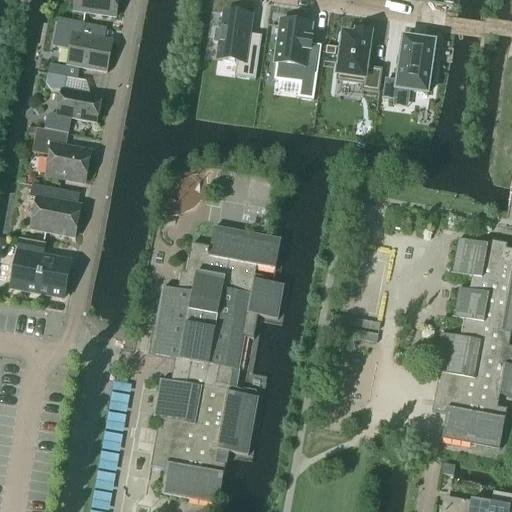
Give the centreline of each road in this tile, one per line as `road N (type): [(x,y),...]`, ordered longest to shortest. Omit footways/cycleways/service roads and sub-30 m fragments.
road 1 (residential): [(125,0),(67,348),(40,353)]
road 2 (residential): [(13,511),(40,353)]
